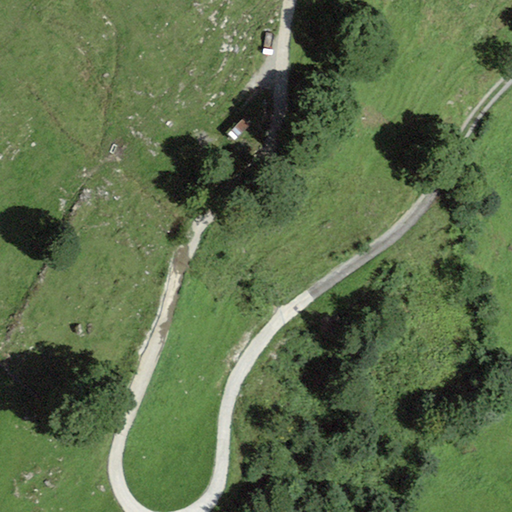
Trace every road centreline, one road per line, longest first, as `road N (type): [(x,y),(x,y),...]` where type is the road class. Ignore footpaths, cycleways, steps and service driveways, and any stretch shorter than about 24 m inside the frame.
road 1 (track): [(136,511),(117,479),(120,440),(183,256),(276,144),(293,0)]
road 2 (track): [(511,79),(477,117),(435,196),(261,343),(230,398),(214,495),(197,511)]
